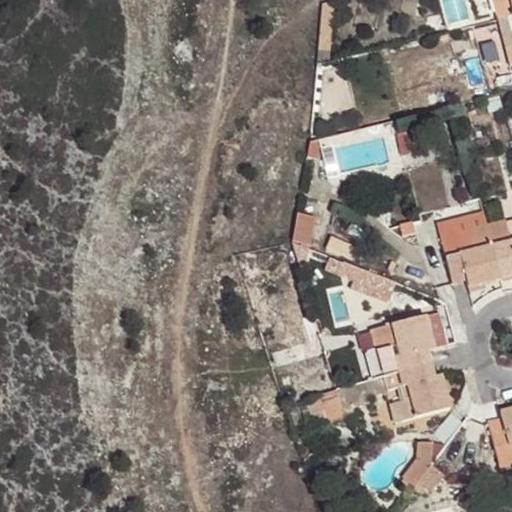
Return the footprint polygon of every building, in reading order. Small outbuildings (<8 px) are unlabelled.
[(504,59),(508,59),(511,57),(511,0),(510,0),(493,4),(490,6),(504,59)] [(511,57),(508,59),(511,78),(511,77),(511,0),(492,0),(493,4),(510,0),(511,0),(511,57)] [(501,103),(493,105),(496,119),(504,117),(501,103)] [(294,217),(288,246),(306,249),(312,221),(294,217)] [(460,258),(445,262),(453,294),(467,291),(469,298),(484,294),(511,287),(511,249),(510,250),(506,231),(469,241),(473,260),(461,263),(460,258)] [(441,251),(445,262),(460,258),(461,263),(473,260),(469,241),(441,251)] [(484,294),(469,298),(471,304),(485,301),(484,294)] [(426,325),(434,358),(441,354),(432,324),(426,325)] [(410,407),(404,408),(390,412),(395,432),(449,419),(442,385),(434,386),(428,360),(434,358),(426,325),(372,339),(376,358),(397,353),(400,366),(395,367),(397,380),(402,396),(407,395),(410,407)] [(382,383),(397,380),(395,367),(400,366),(397,353),(376,358),(382,383)] [(402,396),(404,408),(410,407),(407,395),(402,396)] [(511,410),(499,414),(499,421),(511,416),(511,410)] [(511,416),(499,421),(501,429),(487,432),(494,463),(509,460),(508,455),(511,453),(511,416)]
